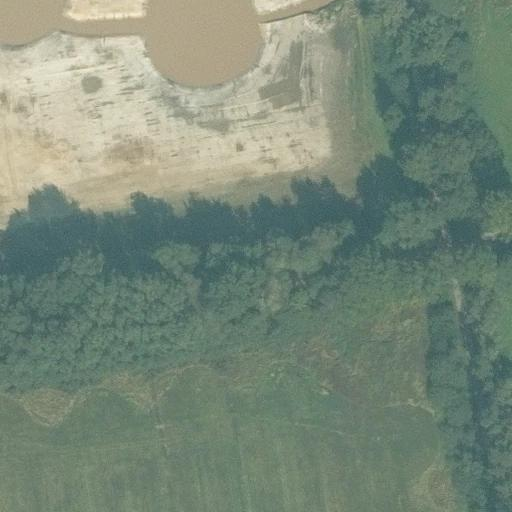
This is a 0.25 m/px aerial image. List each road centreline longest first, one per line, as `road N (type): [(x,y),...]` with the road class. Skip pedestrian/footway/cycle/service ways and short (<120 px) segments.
road 1 (residential): [(405,0),(498,511)]
road 2 (track): [(0,334),(450,254)]
